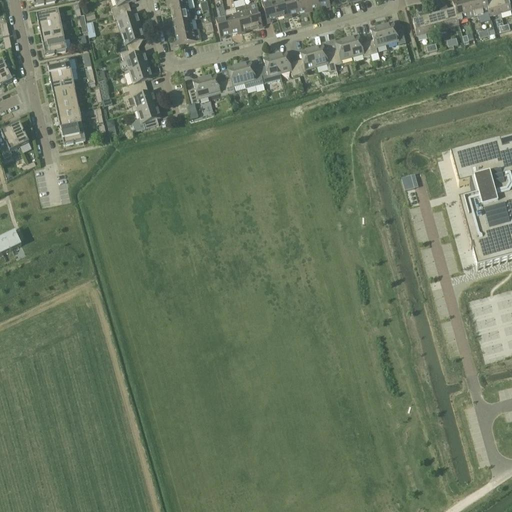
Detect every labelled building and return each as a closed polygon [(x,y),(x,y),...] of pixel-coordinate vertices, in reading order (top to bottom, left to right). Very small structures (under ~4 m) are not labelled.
[(110,10),(112,16),(130,11),(128,5),(136,3),(134,0),(113,0),(116,8),(110,10)] [(266,23),(277,21),(271,0),(263,0),(260,1),(266,23)] [(282,0),(271,0),(277,21),(287,18),(283,1),(282,0)] [(293,0),(284,0),(283,1),(287,18),(298,15),(293,0)] [(304,0),(293,0),(298,15),(308,12),(304,0)] [(315,0),(304,0),(308,12),(318,9),(315,0)] [(315,0),(318,9),(329,7),(327,0),(315,0)] [(469,0),(470,3),(463,5),(468,21),(478,18),(473,0),(469,0)] [(476,0),(473,0),(478,18),(488,16),(487,9),(485,3),(484,0),(481,0),(477,1),(476,0)] [(491,0),(492,1),(485,3),(487,9),(488,16),(489,19),(500,16),(495,0),(491,0)] [(495,0),(500,16),(510,13),(506,0),(495,0)] [(168,5),(171,15),(188,12),(185,2),(168,5)] [(451,3),(454,12),(455,18),(457,18),(458,24),(468,21),(463,5),(456,7),(455,2),(451,3)] [(245,8),(251,31),(262,28),(256,6),(245,8)] [(235,11),(236,16),(241,34),(251,31),(245,8),(235,11)] [(446,9),(443,10),(448,30),(459,27),(458,24),(457,18),(455,18),(454,12),(448,14),(446,9)] [(230,36),(225,19),(223,10),(217,12),(220,21),(214,22),(219,39),(230,36)] [(440,16),(434,18),(438,33),(448,30),(443,10),(439,11),(440,16)] [(130,11),(112,16),(114,23),(116,22),(120,34),(139,28),(135,16),(132,17),(130,11)] [(171,15),(173,26),(190,23),(197,21),(194,11),(188,12),(171,15)] [(37,17),(39,27),(59,23),(57,13),(37,17)] [(425,15),(422,16),(427,36),(438,33),(434,18),(427,19),(425,15)] [(236,16),(225,19),(230,36),(241,34),(236,16)] [(417,38),(427,36),(422,16),(418,17),(420,21),(412,23),(417,38)] [(59,23),(39,27),(41,37),(62,33),(59,23)] [(173,26),(175,37),(192,33),(190,23),(173,26)] [(392,25),(381,28),(386,47),(397,44),(398,47),(405,45),(401,32),(394,33),(392,25)] [(6,26),(0,26),(0,28),(2,39),(9,37),(6,26)] [(117,57),(120,56),(138,50),(136,44),(143,42),(139,28),(120,34),(122,41),(120,42),(116,54),(117,57)] [(372,42),(365,44),(369,58),(377,56),(375,50),(386,47),(381,28),(369,32),(372,42)] [(199,32),(192,33),(175,37),(177,48),(201,43),(199,32)] [(62,33),(41,37),(43,47),(64,43),(62,33)] [(357,38),(346,41),(351,60),(362,57),(363,60),(369,58),(365,44),(359,46),(357,38)] [(12,51),(9,39),(2,40),(5,52),(12,51)] [(336,52),(330,54),(334,68),(341,66),(340,63),(351,60),(346,41),(334,44),(336,52)] [(64,43),(43,47),(45,57),(66,53),(64,43)] [(321,48),(310,51),(315,69),(326,66),(329,75),(333,74),(333,76),(336,75),(334,68),(330,54),(324,56),(321,48)] [(138,50),(120,56),(122,62),(124,61),(128,74),(148,68),(144,55),(139,56),(138,50)] [(301,62),(294,64),(298,77),(306,75),(305,72),(315,69),(310,51),(299,54),(301,62)] [(274,57),(279,76),(290,73),(291,79),(298,77),(294,64),(288,66),(285,54),(274,57)] [(265,69),(258,71),(263,89),(281,84),(279,76),(274,57),(263,61),(265,69)] [(83,62),(85,69),(92,68),(90,60),(83,62)] [(0,64),(0,82),(2,87),(12,82),(2,63),(0,64)] [(47,67),(49,77),(70,73),(68,63),(47,67)] [(238,67),(243,86),(245,93),(263,89),(258,71),(252,72),(250,64),(238,67)] [(230,81),(224,83),(227,97),(234,95),(232,89),(243,86),(238,67),(227,70),(230,81)] [(127,88),(129,95),(146,89),(144,83),(152,81),(148,68),(128,74),(132,86),(127,88)] [(70,73),(49,77),(51,87),(72,83),(70,73)] [(215,76),(203,80),(208,98),(219,95),(220,98),(227,97),(224,83),(217,85),(215,76)] [(198,101),(208,98),(203,80),(192,83),(195,90),(188,92),(191,106),(199,104),(198,101)] [(72,83),(51,87),(53,97),(74,93),(72,83)] [(146,89),(129,95),(130,100),(127,101),(130,108),(135,106),(137,113),(156,107),(152,94),(148,95),(146,89)] [(74,93),(53,97),(56,107),(76,103),(74,93)] [(76,103),(56,107),(58,117),(78,113),(76,103)] [(160,120),(156,107),(137,113),(139,120),(137,120),(132,126),(135,135),(158,127),(156,121),(160,120)] [(78,113),(58,117),(60,127),(80,123),(78,113)] [(80,123),(60,127),(62,137),(83,133),(80,123)] [(10,130),(19,149),(28,144),(19,125),(10,130)] [(10,153),(19,149),(10,130),(0,134),(7,148),(1,151),(4,163),(12,159),(10,153)] [(83,133),(62,137),(64,147),(85,143),(83,133)] [(499,145),(451,158),(459,188),(470,185),(475,200),(459,204),(471,249),(473,249),(475,256),(473,257),(477,271),(511,261),(511,150),(508,151),(508,153),(501,155),(499,145)] [(4,239),(10,252),(21,247),(20,245),(15,234),(4,239)] [(0,248),(0,249),(3,256),(10,252),(4,239),(0,240),(0,248)]
